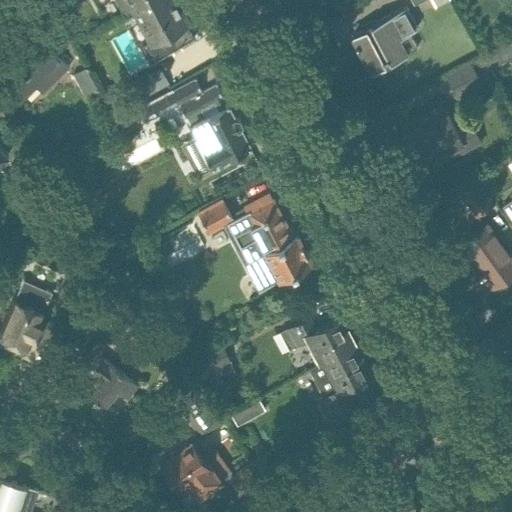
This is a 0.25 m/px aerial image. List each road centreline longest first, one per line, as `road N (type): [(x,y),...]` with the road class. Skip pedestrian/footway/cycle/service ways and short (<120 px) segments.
road 1 (unclassified): [(450,379),(248,0)]
road 2 (residential): [(279,511),(450,379)]
road 3 (residential): [(134,511),(63,414),(0,372)]
road 4 (unclassified): [(492,511),(450,379)]
